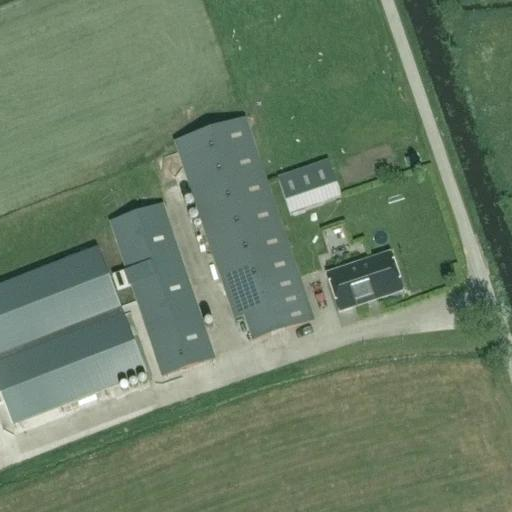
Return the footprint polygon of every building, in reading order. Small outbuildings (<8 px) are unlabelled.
[(314,321),(247,119),(176,143),(234,320),(244,316),(253,342),(314,321)] [(164,185),(183,179),(176,157),(157,163),(164,185)] [(292,213),(341,197),(329,162),(281,179),(292,213)] [(163,377),(214,360),(163,206),(112,223),(163,377)] [(98,251),(0,288),(0,393),(13,426),(145,376),(98,251)] [(336,326),(399,305),(386,267),(323,288),(336,326)]
